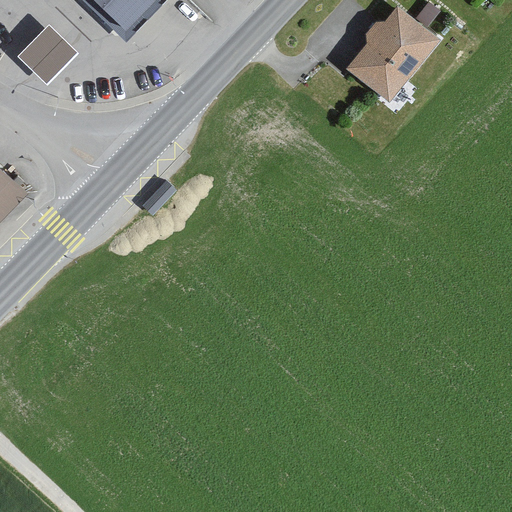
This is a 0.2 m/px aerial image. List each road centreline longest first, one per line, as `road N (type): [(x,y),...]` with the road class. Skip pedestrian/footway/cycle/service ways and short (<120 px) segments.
road 1 (secondary): [(292,0),(130,172)]
road 2 (secondary): [(130,172),(0,295)]
road 3 (tertiary): [(130,172),(0,98)]
